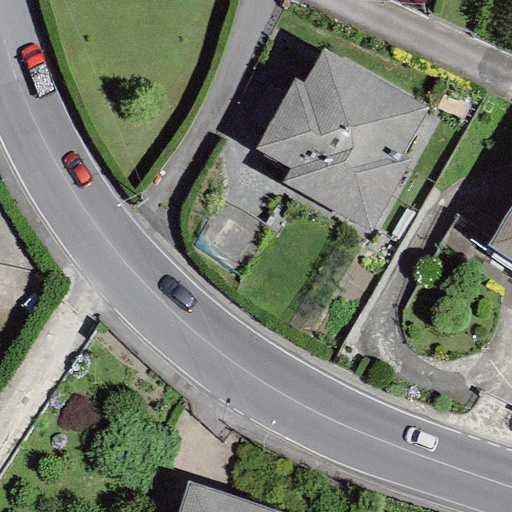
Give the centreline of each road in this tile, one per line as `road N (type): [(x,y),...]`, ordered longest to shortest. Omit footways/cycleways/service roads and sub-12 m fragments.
road 1 (primary): [(511,496),(368,448),(160,316),(34,156),(0,37)]
road 2 (unknown): [(234,50),(511,113)]
road 3 (residential): [(255,0),(202,130),(143,230)]
